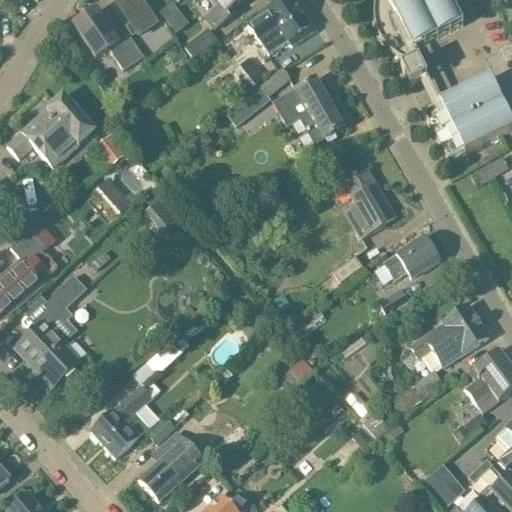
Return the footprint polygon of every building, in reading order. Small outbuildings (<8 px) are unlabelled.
[(137,0),(114,0),(139,37),(155,26),(137,0)] [(211,0),(220,11),(206,22),(215,32),(237,14),(234,10),(246,0),(211,0)] [(292,49),(313,35),(310,31),(310,30),(289,0),(286,0),(247,27),(269,58),(289,44),(292,49)] [(373,14),(373,17),(373,19),(374,21),(374,23),(374,24),(374,26),(375,28),(376,30),(376,32),(377,34),(378,37),(379,39),(380,41),(381,42),(382,44),(384,46),(385,48),(386,50),(388,51),(390,53),(391,54),(393,56),(395,57),(397,58),(398,59),(400,61),(402,62),(404,63),(406,63),(408,64),(409,66),(400,70),(409,89),(419,84),(432,110),(439,107),(426,80),(427,80),(413,53),(463,28),(448,0),(375,0),(375,1),(375,3),(374,5),(374,8),(374,10),(373,12),(373,14)] [(158,13),(175,35),(188,25),(171,3),(158,13)] [(118,44),(97,12),(73,28),(95,61),(108,52),(123,74),(143,60),(128,37),(118,44)] [(208,31),(185,50),(195,63),(218,44),(208,31)] [(176,48),(166,56),(174,65),(184,57),(176,48)] [(249,61),(235,73),(246,86),(251,92),(265,81),(249,61)] [(282,73),(260,90),(268,99),(289,82),(282,73)] [(344,131),(324,96),(326,95),(319,82),(317,83),(316,81),(295,93),(273,106),(286,130),(299,123),(314,148),(344,131)] [(432,110),(423,115),(448,165),(511,133),(511,126),(489,82),(439,107),(432,110)] [(235,128),(268,102),(260,92),(227,117),(235,128)] [(7,149),(19,162),(33,149),(54,171),(95,133),(63,98),(22,135),(7,149)] [(502,161),(471,179),(477,189),(508,171),(502,161)] [(383,227),(394,221),(367,174),(357,180),(356,178),(341,187),(355,210),(344,216),(345,217),(348,215),(354,226),(351,228),(360,243),(384,229),(383,227)] [(109,182),(96,193),(118,218),(130,207),(109,182)] [(159,201),(146,211),(164,231),(176,220),(159,201)] [(10,251),(21,264),(0,282),(0,321),(0,322),(42,286),(36,280),(47,270),(38,258),(45,251),(30,234),(10,251)] [(511,236),(493,248),(511,281),(511,236)] [(411,282),(440,264),(424,240),(395,258),(396,259),(384,267),(394,283),(406,275),(411,282)] [(102,256),(91,267),(97,274),(108,263),(102,256)] [(354,260),(332,277),(340,287),(362,271),(354,260)] [(73,278),(43,305),(55,318),(85,291),(73,278)] [(391,317),(407,306),(408,305),(401,293),(379,307),(387,320),(391,317)] [(203,309),(202,294),(191,294),(191,308),(203,309)] [(407,306),(391,317),(396,325),(411,314),(407,306)] [(444,328),(410,350),(418,362),(422,360),(432,376),(433,375),(434,376),(442,371),(463,357),(464,357),(489,341),(468,309),(442,325),(444,328)] [(253,316),(239,328),(249,341),(264,329),(253,316)] [(319,316),(300,332),(304,339),(323,324),(319,316)] [(18,350),(28,360),(36,368),(33,371),(52,391),(78,367),(61,348),(64,345),(44,324),(15,352),(16,352),(18,350)] [(179,337),(145,368),(155,380),(189,349),(179,337)] [(465,393),(476,408),(482,415),(497,404),(498,404),(511,393),(511,373),(499,355),(474,373),(475,373),(470,377),(476,385),(465,393)] [(302,363),(280,386),(292,398),(315,376),(302,363)] [(433,375),(395,400),(404,415),(443,390),(433,375)] [(136,395),(91,435),(115,462),(147,433),(134,418),(160,394),(150,384),(137,396),(136,395)] [(337,406),(328,414),(334,421),(343,413),(337,406)] [(386,435),(387,436),(399,427),(398,426),(390,431),(377,415),(363,426),(377,442),(386,435)] [(166,424),(147,442),(155,450),(174,433),(166,424)] [(399,427),(387,436),(391,443),(403,434),(399,427)] [(511,427),(511,428),(506,435),(505,434),(495,443),(508,456),(498,466),(505,473),(511,466),(511,427)] [(463,431),(454,438),(462,447),(470,440),(463,431)] [(157,466),(138,485),(159,506),(203,463),(176,433),(165,445),(154,455),(161,463),(157,466)] [(469,481),(473,486),(492,470),(487,464),(469,481)] [(0,490),(9,483),(8,482),(6,483),(0,476),(0,490)] [(482,503),(482,502),(491,511),(511,511),(511,481),(509,479),(491,495),(487,491),(478,499),(482,503)] [(447,511),(451,509),(429,483),(422,488),(442,511),(447,511)] [(38,511),(28,499),(11,511),(38,511)] [(233,511),(222,500),(209,511),(241,511),(240,510),(236,510),(233,511)] [(491,511),(482,502),(482,503),(472,511),(459,511),(457,509),(454,511),(491,511)]
